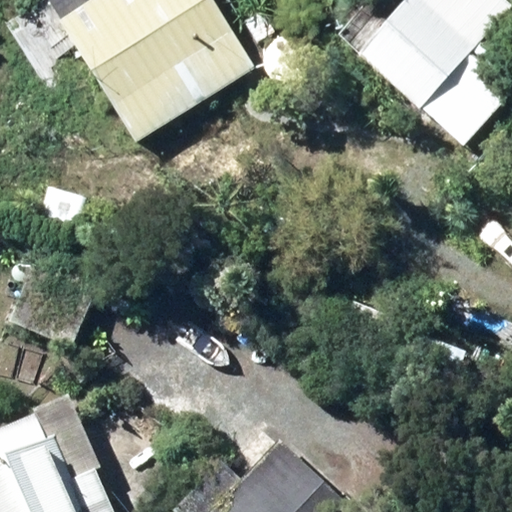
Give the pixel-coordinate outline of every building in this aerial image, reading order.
[(34,0),(128,142),(245,65),(202,0),(34,0)] [(436,110),(458,84),(454,81),(462,72),(486,93),(509,67),(477,40),(505,8),(495,0),(394,0),(347,55),(434,131),(445,118),(436,110)] [(42,186),(35,216),(76,225),(83,196),(42,186)] [(0,321),(0,322),(69,348),(91,289),(22,264),(0,321)] [(412,335),(406,353),(455,370),(461,352),(412,335)] [(58,394),(25,408),(29,415),(0,427),(0,511),(101,511),(83,468),(88,465),(58,394)] [(212,461),(164,511),(165,511),(349,511),(274,438),(232,480),(212,461)] [(161,456),(141,476),(158,493),(178,474),(161,456)]
